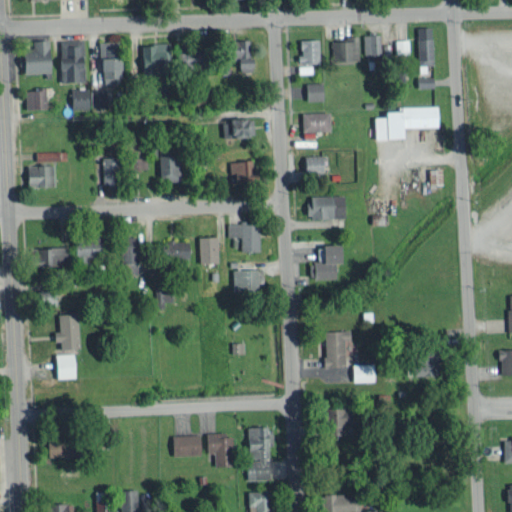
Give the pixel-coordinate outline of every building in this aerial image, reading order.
[(413,25),(414,63),(429,63),(427,25),(413,25)] [(376,33),(360,33),(360,53),(377,52),(376,33)] [(355,59),(354,34),(343,34),(343,39),(329,40),(330,60),(355,59)] [(55,80),(80,80),(80,37),(62,37),(62,54),(54,54),(55,80)] [(316,61),(315,37),(295,38),(296,62),(316,61)] [(405,37),(391,38),(392,52),(405,52),(405,37)] [(29,47),(16,47),(16,72),(47,71),(46,38),(28,39),(29,47)] [(245,38),(224,39),(225,58),(232,58),(233,70),(252,69),(251,56),(246,56),(245,38)] [(94,40),(94,55),(107,54),(107,40),(94,40)] [(138,43),(139,64),(165,63),(164,42),(138,43)] [(185,52),(173,52),(173,61),(185,61),(185,52)] [(96,82),(113,81),(112,55),(95,56),(96,82)] [(429,75),(413,76),(413,86),(429,86),(429,75)] [(323,81),(302,81),(303,99),(323,99),(323,81)] [(86,106),(85,86),(67,87),(68,107),(86,106)] [(41,87),(20,88),(21,108),(42,107),(41,87)] [(370,137),(395,137),(395,126),(433,125),(433,104),(395,105),(395,110),(379,110),(379,115),(370,116),(370,137)] [(297,111),(298,130),(327,129),(326,110),(297,111)] [(250,134),(250,116),(219,118),(219,135),(250,134)] [(31,159),(57,159),(57,149),(31,150),(31,159)] [(299,154),(299,171),(321,171),(321,153),(299,154)] [(174,179),(173,154),(154,155),(155,180),(174,179)] [(227,159),(228,180),(248,179),(247,159),(227,159)] [(50,184),(50,163),(21,164),(22,185),(50,184)] [(425,168),(426,183),(440,183),(440,167),(425,168)] [(303,195),(303,217),(340,216),(339,193),(303,195)] [(224,222),(225,236),(237,235),(237,250),(256,249),(255,221),(224,222)] [(134,273),(133,234),(116,235),(116,273),(134,273)] [(214,235),(195,235),(195,262),(215,261),(214,235)] [(92,238),(68,238),(68,260),(92,261),(92,238)] [(188,257),(188,240),(157,239),(157,264),(180,264),(180,257),(188,257)] [(316,260),(306,260),(306,278),(330,277),(330,261),(340,261),(339,243),(315,244),(316,260)] [(62,245),(23,247),(24,265),(63,263),(62,245)] [(229,289),(254,288),(253,267),(229,268),(229,289)] [(504,329),(511,329),(511,293),(502,293),(504,329)] [(54,330),(48,330),(49,340),(55,340),(55,348),(74,348),(73,312),(53,313),(54,330)] [(319,329),(320,366),(342,365),(341,338),(346,338),(346,329),(319,329)] [(229,352),(240,352),(240,341),(228,341),(229,352)] [(511,347),(494,348),(495,374),(511,373),(511,347)] [(73,351),(50,352),(51,377),(74,376),(73,351)] [(404,375),(426,374),(425,354),(403,354),(404,375)] [(350,379),(374,379),(374,363),(350,362),(350,379)] [(319,433),(341,434),(341,406),(320,405),(319,433)] [(242,425),(244,478),(266,478),(265,442),(267,442),(266,425),(242,425)] [(227,431),(202,432),(202,450),(210,450),(211,465),(228,464),(227,431)] [(196,433),(167,433),(168,454),(196,453),(196,433)] [(511,435),(499,436),(499,461),(511,460),(511,435)] [(511,482),(503,482),(503,511),(511,511),(511,482)] [(116,487),(116,510),(134,510),(134,486),(116,487)] [(265,511),(264,488),(244,489),(244,511),(265,511)] [(355,509),(355,492),(315,492),(316,510),(355,509)] [(61,511),(61,501),(36,501),(36,511),(61,511)]
